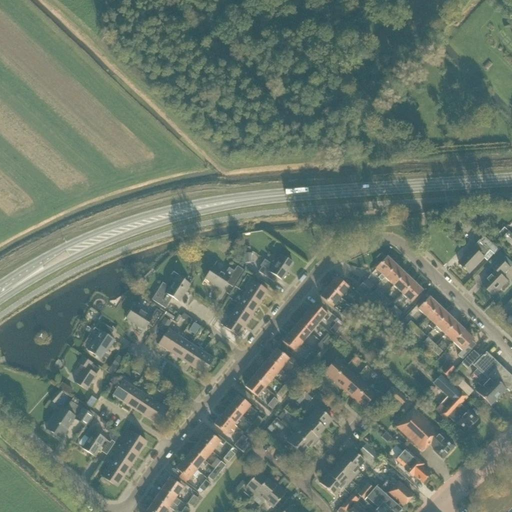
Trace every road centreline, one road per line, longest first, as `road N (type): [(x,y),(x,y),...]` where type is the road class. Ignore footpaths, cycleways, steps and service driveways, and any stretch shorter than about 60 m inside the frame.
road 1 (residential): [(244,359),(324,265),(378,239),(404,246),(511,350)]
road 2 (primary): [(0,300),(89,249),(162,221),(293,194)]
road 3 (primary): [(293,194),(158,211),(83,237),(0,282)]
road 4 (primary): [(293,194),(511,179)]
road 5 (unclassified): [(105,511),(0,416)]
